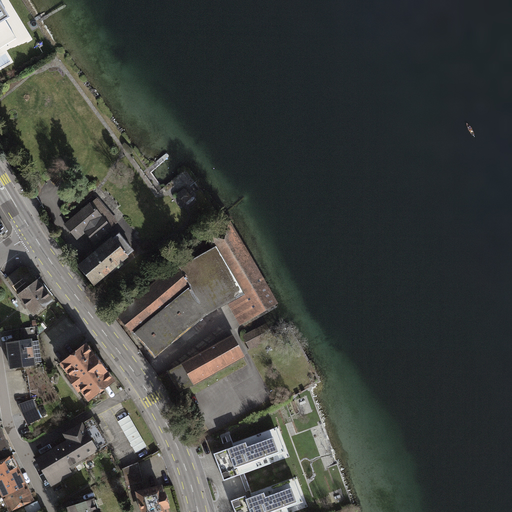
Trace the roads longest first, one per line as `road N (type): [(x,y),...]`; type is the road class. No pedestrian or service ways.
road 1 (primary): [(30,233),(143,386)]
road 2 (residential): [(22,453),(143,386)]
road 3 (primary): [(143,386),(179,452),(198,511)]
